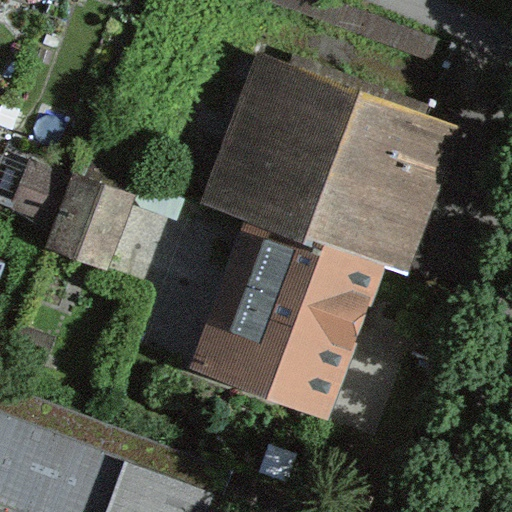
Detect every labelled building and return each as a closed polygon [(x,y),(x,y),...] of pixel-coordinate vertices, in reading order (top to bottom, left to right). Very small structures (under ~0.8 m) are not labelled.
[(288,66),(233,213),(270,227),(271,225),(375,264),(384,240),(429,118),(288,66)] [(103,258),(125,200),(78,182),(56,240),(103,258)] [(232,272),(250,279),(251,276),(355,315),(361,301),(375,264),(271,225),(270,227),(256,263),(238,256),(232,272)] [(251,276),(250,279),(243,299),(224,292),(198,362),(321,408),(328,388),(355,315),(251,276)] [(58,337),(23,325),(11,355),(46,368),(58,337)] [(0,511),(109,511),(124,473),(51,446),(0,427),(0,511)] [(109,511),(202,511),(210,492),(128,462),(124,473),(109,511)]
